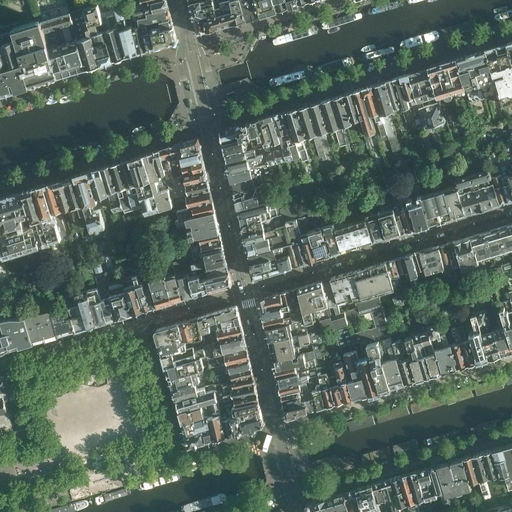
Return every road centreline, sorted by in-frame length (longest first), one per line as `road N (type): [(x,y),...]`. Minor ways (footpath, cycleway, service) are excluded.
road 1 (residential): [(208,127),(511,33)]
road 2 (residential): [(277,431),(0,509)]
road 3 (residential): [(511,209),(246,290)]
road 4 (residential): [(246,290),(0,364)]
road 5 (residential): [(511,361),(277,431)]
road 6 (residential): [(294,501),(511,436)]
road 7 (residential): [(0,191),(208,127)]
road 8 (residential): [(189,45),(0,105)]
road 9 (unclassified): [(246,290),(208,127)]
road 10 (residential): [(335,0),(189,45)]
road 11 (unclassified): [(277,431),(246,290)]
